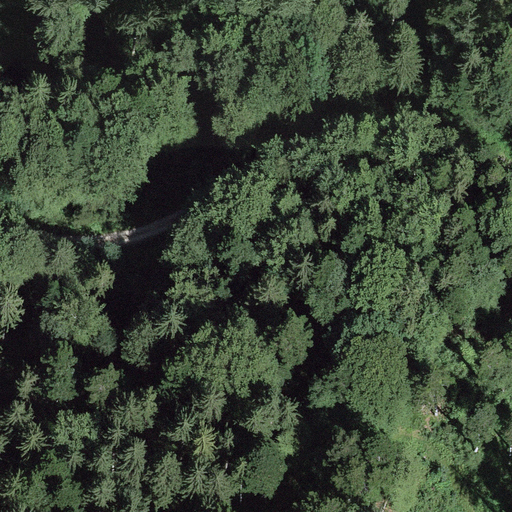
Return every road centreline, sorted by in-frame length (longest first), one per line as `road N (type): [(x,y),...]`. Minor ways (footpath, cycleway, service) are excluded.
road 1 (track): [(511,173),(462,146),(410,138),(330,147),(114,232),(75,234),(0,211)]
road 2 (track): [(0,357),(139,409),(400,441),(430,452),(466,511)]
